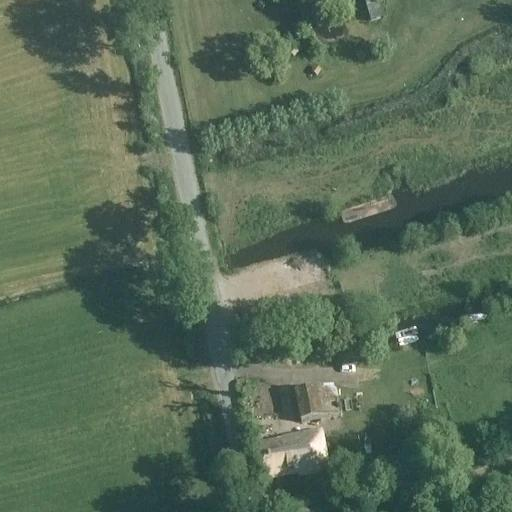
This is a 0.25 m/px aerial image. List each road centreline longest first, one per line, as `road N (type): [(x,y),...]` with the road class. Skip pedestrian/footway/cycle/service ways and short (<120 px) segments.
road 1 (tertiary): [(251,511),(149,0)]
road 2 (residential): [(511,461),(290,511)]
